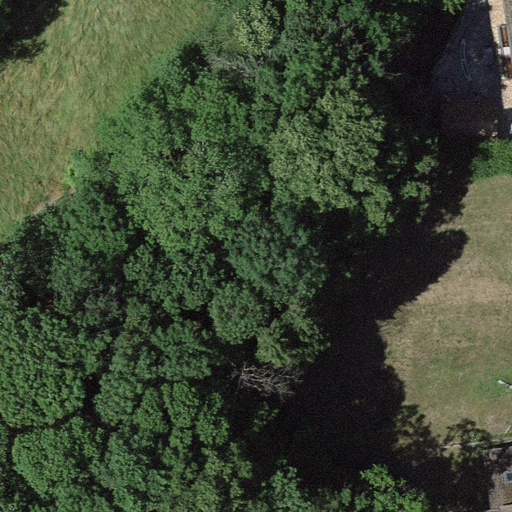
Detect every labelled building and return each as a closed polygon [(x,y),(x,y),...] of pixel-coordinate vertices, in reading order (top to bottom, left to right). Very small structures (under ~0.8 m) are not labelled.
[(511,0),(495,2),(508,124),(511,123),(511,0)] [(442,103),(443,142),(498,141),(497,102),(442,103)] [(96,227),(85,241),(99,252),(110,238),(96,227)] [(101,255),(99,252),(85,241),(82,239),(63,262),(83,278),(101,255)] [(491,424),(511,423),(511,406),(490,408),(491,424)] [(511,511),(511,438),(465,444),(471,511),(511,511)]
